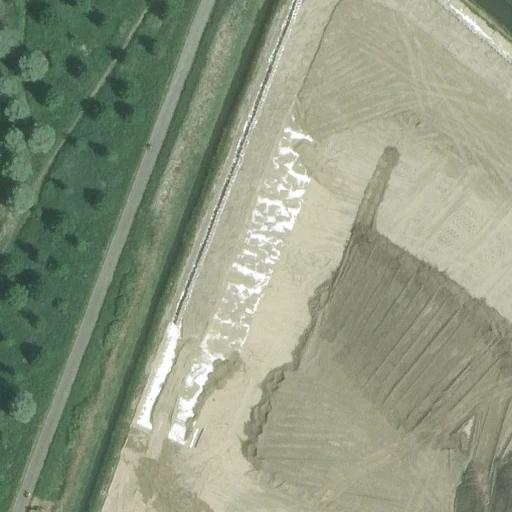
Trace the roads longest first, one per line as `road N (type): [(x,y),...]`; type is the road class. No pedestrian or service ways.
road 1 (residential): [(325,0),(141,511)]
road 2 (residential): [(511,85),(406,0)]
